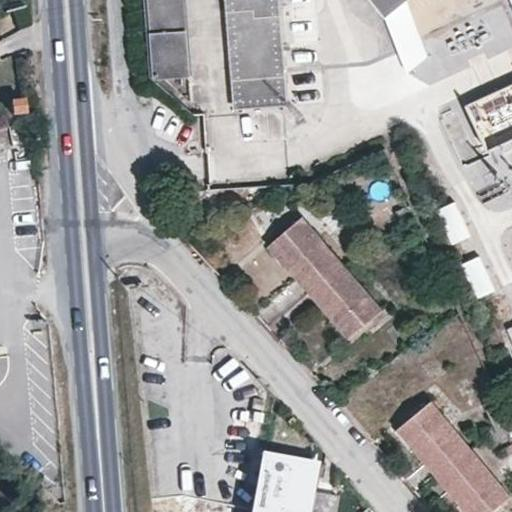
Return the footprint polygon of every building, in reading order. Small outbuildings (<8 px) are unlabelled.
[(183,0),(148,0),(154,79),(190,76),(186,27),(183,0)] [(228,0),(231,33),(237,108),(288,104),(285,64),(279,0),(228,0)] [(379,0),(391,14),(407,0),(379,0)] [(511,81),(463,99),(473,128),(511,113),(511,81)] [(13,118),(27,115),(25,99),(10,101),(13,118)] [(469,238),(455,203),(436,211),(450,246),(469,238)] [(397,212),(403,225),(418,219),(412,205),(397,212)] [(311,294),(345,264),(312,225),(304,217),(269,248),(311,294)] [(403,225),(409,237),(423,231),(418,219),(403,225)] [(491,292),(479,258),(462,264),(475,298),(491,292)] [(345,264),(311,294),(337,325),(350,340),(385,310),(345,264)] [(438,477),(473,449),(433,402),(398,431),(438,477)] [(490,414),(494,426),(509,420),(504,408),(490,414)] [(494,426),(501,439),(511,432),(511,426),(509,420),(494,426)] [(511,496),(473,449),(438,477),(466,511),(493,511),(511,496)] [(312,459),(258,450),(250,502),(303,510),(312,459)] [(250,502),(248,511),(309,511),(303,510),(250,502)]
